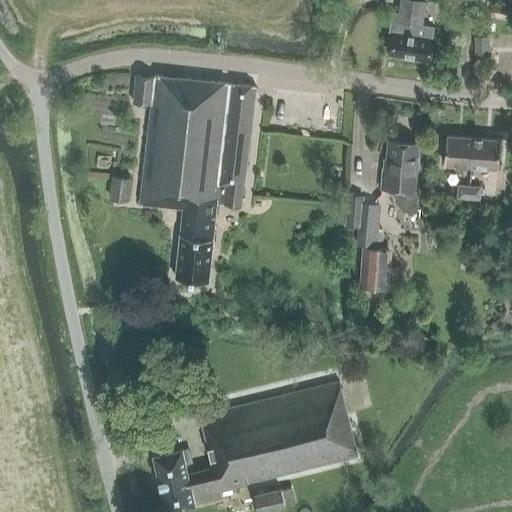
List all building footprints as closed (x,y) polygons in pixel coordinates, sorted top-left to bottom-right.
[(421,24),(425,1),(424,0),(398,0),(396,12),(392,11),(388,31),(393,32),(389,54),(429,61),(433,38),(431,38),(433,27),(421,24)] [(511,18),(511,4),(461,0),(460,0),(460,13),(511,18)] [(489,36),(474,36),(474,56),(489,56),(489,36)] [(244,180),(255,85),(154,74),(153,76),(135,75),(132,102),(150,104),(139,203),(182,207),(175,277),(207,282),(216,200),(224,201),(224,204),(240,206),(243,180),(244,180)] [(470,166),(473,137),(446,135),(443,164),(470,166)] [(500,139),(473,137),(470,166),(497,168),(500,139)] [(413,189),(417,142),(389,140),(386,168),(383,167),(381,187),(397,189),(396,200),(403,209),(415,210),(417,189),(413,189)] [(129,200),(131,177),(111,175),(109,198),(129,200)] [(468,198),(469,185),(457,184),(455,197),(468,198)] [(480,186),(469,185),(468,198),(479,199),(480,186)] [(346,225),(358,226),(357,244),(372,245),(375,205),(361,204),(362,198),(348,197),(346,225)] [(383,267),(384,248),(362,247),(360,286),(393,288),(394,268),(383,267)] [(430,338),(420,332),(413,342),(424,349),(430,338)] [(218,490),(357,456),(338,381),(199,415),(212,466),(187,472),(181,447),(152,454),(166,511),(194,504),(194,503),(220,497),(218,490)] [(280,487),(253,494),(256,511),(258,511),(285,506),(280,487)]
